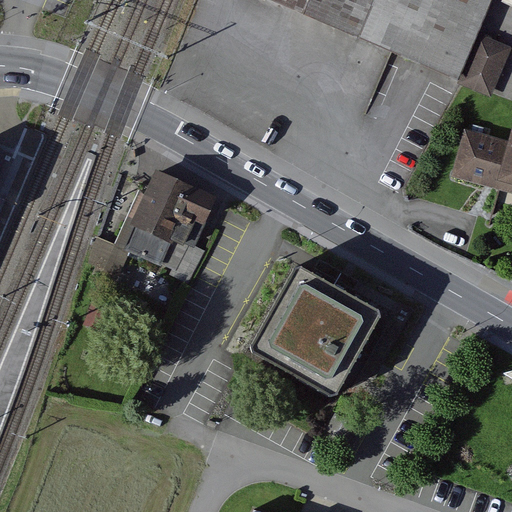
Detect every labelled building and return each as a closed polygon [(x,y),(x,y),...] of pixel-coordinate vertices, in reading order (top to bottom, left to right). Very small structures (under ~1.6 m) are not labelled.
[(274,0),(456,76),(488,0),(274,0)] [(511,55),(511,47),(487,37),(465,88),(494,99),(511,55)] [(511,141),(467,130),(456,178),(511,191),(511,141)] [(172,250),(183,224),(205,234),(214,213),(192,203),(197,189),(156,172),(131,233),(172,250)] [(377,309),(301,268),(256,351),(331,392),(377,309)]
